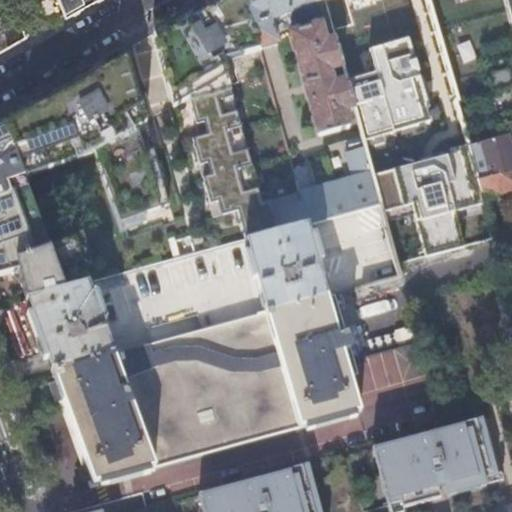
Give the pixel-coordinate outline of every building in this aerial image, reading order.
[(91,0),(57,0),(63,16),(91,0)] [(212,0),(175,21),(153,34),(174,109),(189,99),(196,124),(203,122),(206,134),(191,138),(192,142),(196,157),(198,165),(206,163),(209,174),(202,176),(203,181),(207,195),(209,203),(217,201),(220,216),(230,213),(237,211),(241,223),(245,242),(307,225),(298,195),(260,205),(222,62),(259,52),(244,0),(212,0)] [(322,0),(244,0),(259,52),(277,48),(270,26),(287,16),(292,26),(320,15),(317,4),(323,2),(322,0)] [(511,0),(428,0),(458,101),(511,86),(511,0)] [(0,51),(25,38),(11,13),(0,20),(0,51)] [(346,112),(353,109),(346,84),(345,83),(332,86),(328,72),(341,68),(334,42),(325,44),(320,27),(289,36),(319,139),(350,130),(346,112)] [(429,110),(408,41),(368,52),(374,75),(346,84),(353,109),(363,144),(430,124),(426,111),(429,110)] [(0,276),(18,271),(26,301),(87,284),(82,268),(74,240),(67,243),(49,249),(23,179),(94,153),(113,207),(120,224),(143,215),(168,206),(164,188),(157,163),(126,49),(69,81),(0,120),(0,276)] [(467,146),(467,147),(469,153),(480,150),(486,172),(475,175),(477,183),(511,173),(511,149),(508,135),(467,146)] [(469,153),(467,147),(432,156),(434,162),(372,178),(380,206),(398,268),(493,241),(493,239),(489,227),(482,201),(477,183),(475,175),(469,153)] [(298,195),(307,225),(380,206),(372,178),(364,150),(345,155),(351,180),(312,191),(298,195)] [(480,150),(469,153),(475,175),(486,172),(480,150)] [(160,162),(157,163),(164,188),(167,187),(160,162)] [(293,176),(298,195),(312,191),(306,173),(293,176)] [(511,173),(477,183),(482,201),(511,192),(511,173)] [(120,224),(113,207),(110,208),(119,232),(146,222),(143,215),(120,224)] [(237,211),(230,213),(233,225),(241,223),(237,211)] [(489,227),(493,239),(505,236),(502,223),(489,227)] [(307,225),(245,242),(265,315),(327,298),(307,225)] [(65,240),(67,243),(74,240),(82,268),(90,265),(81,234),(65,240)] [(26,301),(40,343),(34,345),(38,355),(41,365),(47,363),(51,372),(113,356),(107,340),(90,291),(100,288),(101,290),(107,288),(106,287),(125,281),(123,274),(87,284),(26,301)] [(56,406),(62,404),(83,466),(77,468),(79,477),(82,484),(89,482),(90,486),(97,485),(98,490),(149,476),(148,471),(301,430),(302,436),(354,422),(352,417),(358,415),(348,377),(355,375),(344,336),(337,338),(327,298),(265,315),(113,356),(51,372),(54,383),(49,385),(56,406)] [(481,420),(474,422),(480,448),(488,446),(481,420)] [(445,488),(447,498),(486,488),(485,487),(483,480),(496,476),(488,446),(480,448),(474,422),(371,449),(387,508),(388,507),(400,504),(402,510),(440,500),(437,490),(445,488)] [(308,466),(300,468),(307,494),(314,492),(308,466)] [(319,511),(314,492),(307,494),(300,468),(198,496),(202,511),(319,511)] [(496,476),(483,480),(485,487),(502,482),(501,475),(496,476)]
